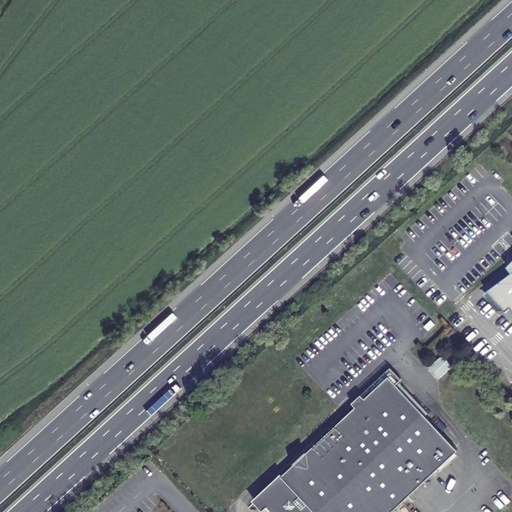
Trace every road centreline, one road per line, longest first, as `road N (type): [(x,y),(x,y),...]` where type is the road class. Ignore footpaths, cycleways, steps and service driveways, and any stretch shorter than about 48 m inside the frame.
road 1 (motorway): [(511,18),(0,485)]
road 2 (motorway): [(25,511),(511,67)]
